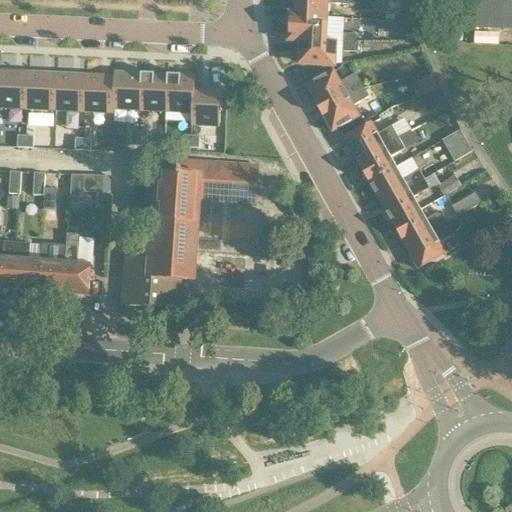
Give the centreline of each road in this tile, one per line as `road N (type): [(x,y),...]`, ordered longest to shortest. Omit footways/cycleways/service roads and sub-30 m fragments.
road 1 (residential): [(0,342),(298,361),(395,306)]
road 2 (residential): [(395,306),(241,38)]
road 3 (residential): [(241,38),(0,27)]
